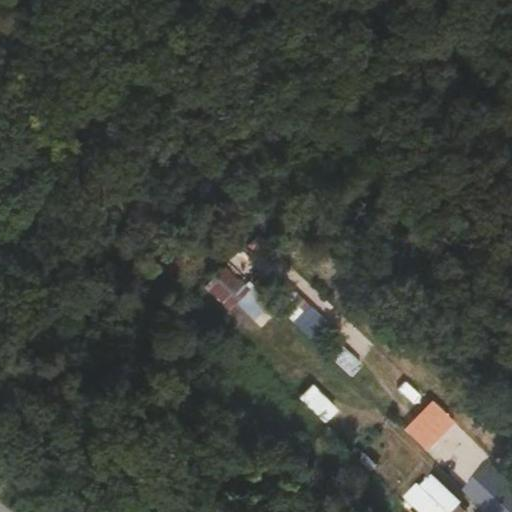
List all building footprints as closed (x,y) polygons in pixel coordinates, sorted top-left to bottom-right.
[(208,284),(250,323),(266,306),(225,267),(208,284)] [(314,341),(329,326),(298,296),(283,312),(314,341)] [(300,401),(327,423),(337,410),(311,388),(300,401)] [(412,456),(428,440),(412,425),(397,442),(412,456)] [(398,509),(401,511),(457,511),(465,504),(433,473),(398,509)] [(509,511),(499,503),(491,511),(509,511)]
